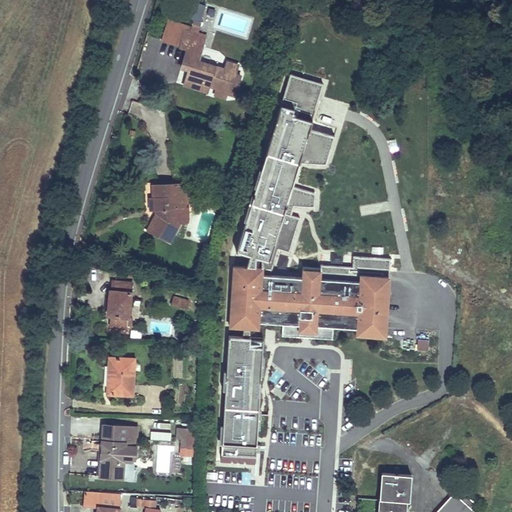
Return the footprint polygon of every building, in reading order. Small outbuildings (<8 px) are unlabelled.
[(187,50),(200,54),(201,49),(206,36),(186,30),(181,48),(187,50)] [(200,54),(187,50),(183,62),(186,63),(184,69),(188,71),(192,59),(214,66),(218,54),(201,49),(200,54)] [(214,66),(192,59),(188,71),(186,80),(203,85),(204,82),(208,83),(207,86),(216,89),(214,96),(225,99),(226,95),(234,97),(241,77),(235,75),(238,66),(227,62),(224,69),(214,66)] [(251,190),(239,244),(252,247),(253,256),(269,259),(276,230),(281,230),(293,233),(298,214),(307,212),(291,209),(316,206),(320,190),(294,185),(298,167),(332,163),(344,112),(327,108),(315,109),(322,80),(285,72),(253,210),(251,190)] [(203,85),(186,80),(183,87),(207,94),(209,87),(207,86),(208,83),(204,82),(203,85)] [(156,215),(147,230),(169,242),(179,222),(176,221),(176,209),(183,208),(182,184),(152,185),(153,199),(149,199),(149,210),(157,210),(157,215),(156,215)] [(369,275),(359,275),(359,281),(319,279),(320,271),(301,270),(301,278),(265,276),(265,283),(261,283),(261,276),(261,269),(232,268),(229,328),(244,329),(245,327),(249,327),(248,329),(258,330),(259,324),(282,325),(282,337),(332,340),(333,328),(356,329),(356,335),(366,336),(366,333),(370,334),(370,336),(385,337),(388,276),(373,276),(373,278),(369,278),(369,275)] [(132,283),(112,281),(111,290),(110,289),(107,315),(111,316),(110,325),(129,327),(130,317),(128,317),(132,283)] [(171,305),(187,309),(189,301),(174,297),(171,305)] [(256,465),(261,335),(224,333),(219,464),(256,465)] [(415,350),(428,351),(429,339),(416,339),(415,350)] [(108,385),(107,393),(132,395),(135,359),(109,357),(109,366),(113,366),(112,385),(108,385)] [(180,439),(180,448),(193,448),(194,423),(178,422),(177,439),(180,439)] [(91,476),(124,479),(124,463),(134,464),(134,461),(137,461),(139,429),(94,426),(91,476)] [(150,439),(170,440),(171,431),(150,430),(150,439)] [(473,511),(474,502),(458,488),(436,511),(406,511),(407,501),(410,501),(412,475),(382,473),(379,511),(473,511)] [(118,511),(121,497),(85,493),(83,507),(98,509),(97,511),(118,511)] [(233,506),(233,497),(217,496),(217,506),(233,506)] [(135,497),(134,505),(155,506),(156,498),(135,497)]
